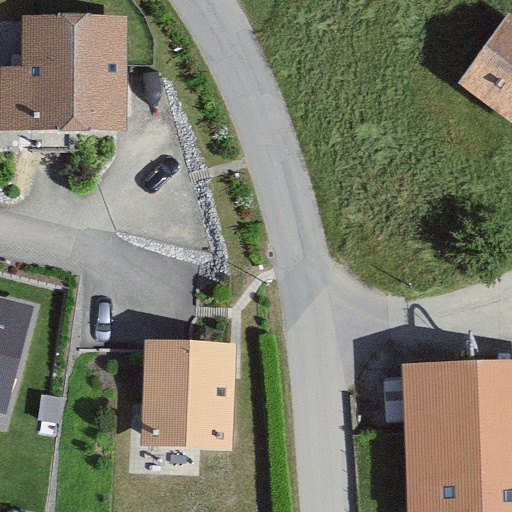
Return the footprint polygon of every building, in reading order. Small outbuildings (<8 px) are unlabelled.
[(118,9),(0,6),(0,120),(115,124),(118,9)] [(511,25),(503,20),(458,93),(511,126),(511,25)] [(26,311),(0,304),(0,406),(2,406),(26,311)] [(231,349),(152,345),(148,441),(227,444),(231,349)] [(511,511),(511,365),(410,370),(416,510),(421,511),(511,511)]
